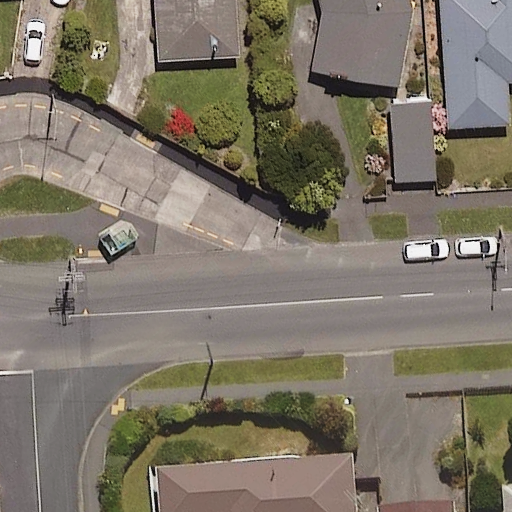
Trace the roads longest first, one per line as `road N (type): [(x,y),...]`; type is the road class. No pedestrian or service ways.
road 1 (tertiary): [(511,290),(32,318)]
road 2 (residential): [(42,511),(32,318)]
